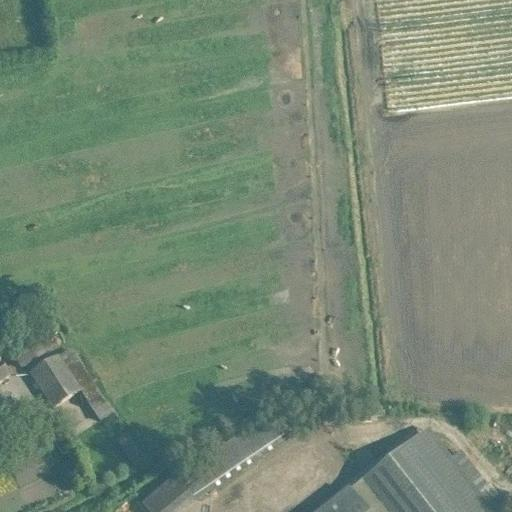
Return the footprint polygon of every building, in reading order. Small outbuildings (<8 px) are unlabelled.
[(53,351),(46,339),(13,359),(21,371),(53,351)] [(79,393),(100,423),(113,414),(71,350),(57,359),(57,358),(30,376),(52,410),(79,393)] [(0,424),(12,416),(0,397),(0,383),(8,379),(0,366),(0,424)] [(140,506),(145,511),(186,511),(195,505),(292,439),(280,421),(269,428),(264,420),(174,482),(172,480),(140,506)] [(507,511),(450,440),(440,447),(428,431),(347,491),(320,511),(507,511)]
